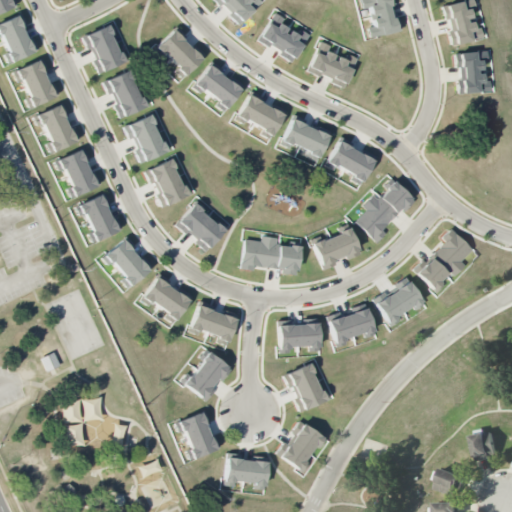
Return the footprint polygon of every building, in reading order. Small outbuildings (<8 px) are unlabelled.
[(0,0),(0,12),(15,6),(12,0),(0,0)] [(211,0),(238,24),(259,2),(257,0),(211,0)] [(368,38),(399,31),(396,15),(391,16),(389,6),(393,6),(391,0),(358,0),(361,9),(367,8),(371,26),(365,27),(368,38)] [(449,45),(481,39),(478,28),(472,29),(468,10),(473,9),(471,0),(467,0),(440,6),(443,21),(450,19),(452,30),(446,32),(449,45)] [(255,42),(267,48),(291,61),(306,35),(297,30),(294,34),(278,25),(282,18),(271,13),(255,42)] [(0,36),(6,52),(2,54),(6,64),(36,51),(30,37),(25,39),(20,28),(24,27),(19,14),(0,22),(0,36)] [(121,64),(110,35),(113,34),(110,24),(79,36),(85,51),(87,49),(96,73),(121,64)] [(203,56),(193,46),(191,47),(172,29),(149,52),(157,60),(163,54),(175,67),(173,70),(180,78),(203,56)] [(342,87),(355,59),(345,54),(341,61),(331,57),(332,55),(324,51),(327,46),(318,41),(304,71),(317,77),(317,76),(342,87)] [(488,92),(487,81),(481,81),(480,62),(485,62),(485,51),(453,53),(454,68),(460,68),(461,79),(455,80),(456,94),(488,92)] [(10,72),(14,82),(20,80),(28,97),(23,99),(27,108),(56,96),(50,81),(45,83),(41,73),(45,71),(40,59),(10,72)] [(201,90),(217,101),(213,106),(222,112),(241,86),(229,78),(228,80),(206,65),(190,87),(198,94),(201,90)] [(142,108),(129,71),(100,81),(105,95),(108,94),(117,117),(142,108)] [(260,129),(257,135),(269,140),(282,110),(270,105),(270,107),(244,96),(235,118),(260,129)] [(77,142),(72,125),(67,126),(61,105),(31,115),(35,127),(42,125),(47,142),(44,143),(47,152),(77,142)] [(167,151),(163,140),(157,142),(150,125),(154,123),(151,114),(121,126),(126,139),(129,138),(138,162),(167,151)] [(315,162),(327,132),(315,126),(313,130),(288,119),(278,145),(288,149),(289,144),(307,152),(304,157),(315,162)] [(358,186),(373,156),(361,150),(360,153),(336,140),(323,165),(332,170),(334,166),(351,175),(348,180),(358,186)] [(68,197),(98,186),(92,172),(87,174),(83,163),(87,162),(82,149),(52,160),(56,171),(62,169),(68,187),(64,188),(68,197)] [(178,186),(171,168),(175,167),(171,158),(141,170),(147,184),(150,183),(159,207),(189,195),(184,184),(178,186)] [(410,200),(390,180),(362,210),(363,211),(352,223),(374,243),(384,233),(381,230),(410,200)] [(89,243),(119,230),(114,217),(109,219),(104,208),(108,206),(102,193),(72,206),(77,216),(83,214),(90,232),(86,233),(89,243)] [(173,224),(203,251),(224,227),(216,220),(212,224),(191,204),(173,224)] [(309,244),(319,268),(356,253),(347,229),(309,244)] [(469,250),(448,230),(439,239),(442,242),(422,263),(419,261),(410,271),(432,291),(459,262),(458,261),(469,250)] [(110,263),(123,277),(118,281),(125,289),(148,269),(131,250),(133,248),(123,237),(99,258),(107,267),(110,263)] [(242,240),(238,269),(251,271),(251,266),(280,270),(279,274),(293,275),(298,242),(288,241),(288,242),(259,238),(258,242),(242,240)] [(171,324),(188,299),(155,276),(140,297),(164,314),(162,318),(171,324)] [(419,306),(405,278),(394,283),(396,288),(382,296),(381,294),(371,299),(384,324),(410,310),(411,311),(419,306)] [(232,318),(193,307),(186,332),(196,335),(197,331),(215,336),(213,343),(225,346),(232,318)] [(337,316),(336,313),(325,316),(326,321),(333,347),(343,344),(342,339),(360,334),(361,338),(371,335),(364,309),(337,316)] [(316,351),(314,319),(301,319),(301,324),(275,326),(276,354),(287,353),(287,347),(305,346),(306,352),(316,351)] [(228,370),(206,353),(188,376),(183,371),(176,380),(203,402),(212,391),(209,389),(217,378),(220,381),(228,370)] [(327,400),(322,389),(316,391),(309,373),(314,372),(310,363),(280,374),(285,388),(288,387),(297,411),(327,400)] [(59,401),(60,423),(62,423),(63,445),(101,444),(99,399),(59,401)] [(218,449),(212,434),(207,436),(203,425),(207,424),(203,411),(172,423),(176,433),(182,431),(189,449),(184,451),(187,461),(218,449)] [(312,446),(317,449),(323,440),(299,424),(277,457),(300,473),(306,464),(301,461),(312,446)] [(476,461),(496,456),(491,432),(471,436),(476,461)] [(224,457),(222,486),(232,487),(232,482),(250,483),(250,489),(262,490),(264,461),(224,457)] [(136,466),(140,477),(159,470),(154,459),(136,466)] [(434,491),(458,496),(462,475),(439,469),(434,491)] [(172,503),(162,476),(141,483),(151,511),(172,503)]
